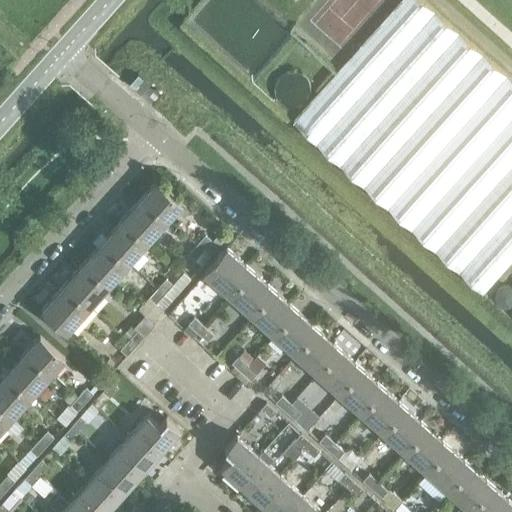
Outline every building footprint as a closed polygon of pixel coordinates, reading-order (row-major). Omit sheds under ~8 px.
[(511,79),(423,0),(402,0),(338,71),(293,121),(484,292),(511,261),(511,277),(509,281),(511,283),(511,79)] [(140,70),(127,84),(152,106),(165,93),(140,70)] [(188,117),(179,127),(189,137),(198,127),(188,117)] [(157,179),(137,201),(163,224),(182,202),(157,179)] [(163,224),(137,201),(118,222),(144,245),(163,224)] [(144,245),(118,222),(99,243),(124,266),(144,245)] [(210,255),(225,238),(218,232),(212,239),(205,233),(188,252),(195,258),(203,249),(210,255)] [(124,266),(99,243),(80,265),(105,288),(124,266)] [(204,270),(226,290),(249,265),(226,245),(204,270)] [(105,288),(80,265),(61,286),(86,309),(105,288)] [(270,284),(249,265),(226,290),(248,310),(270,284)] [(172,298),(183,284),(177,279),(173,283),(166,276),(158,285),(172,298)] [(292,304),(270,284),(248,310),(269,329),(292,304)] [(173,299),(172,298),(158,285),(153,291),(149,296),(137,309),(143,314),(152,322),(163,309),(167,305),(173,299)] [(86,309),(61,286),(41,308),(66,331),(86,309)] [(314,323),(292,304),(269,329),(291,348),(314,323)] [(194,315),(188,323),(207,340),(213,332),(194,315)] [(207,340),(188,323),(184,328),(202,345),(207,340)] [(335,342),(314,323),(291,348),(313,368),(335,342)] [(120,348),(127,354),(144,335),(137,329),(120,348)] [(63,359),(65,356),(40,333),(20,355),(45,378),(63,359)] [(357,362),(335,342),(313,368),(335,387),(357,362)] [(257,371),(248,363),(254,358),(243,349),(238,354),(232,361),(250,378),(257,371)] [(45,378),(20,355),(1,377),(26,400),(45,378)] [(379,381),(357,362),(335,387),(356,407),(379,381)] [(26,400),(1,377),(0,377),(0,415),(7,421),(18,432),(23,425),(12,415),(26,400)] [(111,380),(102,390),(109,396),(118,386),(111,380)] [(401,401),(379,381),(356,407),(378,426),(401,401)] [(77,411),(76,410),(93,392),(86,385),(69,404),(68,403),(56,416),(65,424),(77,411)] [(301,410),(292,402),(282,393),(275,401),(287,411),(294,418),(301,410)] [(276,410),(266,401),(260,408),(270,416),(276,410)] [(422,420),(401,401),(378,426),(400,445),(422,420)] [(91,402),(63,433),(52,446),(60,452),(71,440),(70,439),(87,420),(87,421),(98,409),(91,402)] [(148,413),(128,434),(154,457),(180,428),(166,416),(159,423),(148,413)] [(444,440),(422,420),(400,445),(421,465),(444,440)] [(18,460),(26,466),(54,435),(47,429),(30,448),(29,448),(18,460)] [(320,449),(301,432),(295,438),(302,445),(294,454),(306,465),(320,449)] [(221,465),(243,485),(266,460),(236,433),(224,447),(232,453),(221,465)] [(335,442),(330,436),(325,433),(323,434),(319,439),(323,443),(329,449),(335,442)] [(128,434),(109,456),(135,478),(154,457),(128,434)] [(444,440),(421,465),(443,484),(466,459),(444,440)] [(335,442),(329,449),(351,468),(357,461),(335,442)] [(109,456),(90,477),(116,499),(135,478),(109,456)] [(41,457),(24,477),(31,483),(48,464),(41,457)] [(466,459),(443,484),(465,504),(488,478),(466,459)] [(266,460),(243,485),(264,504),(287,479),(266,460)] [(370,462),(358,475),(393,507),(402,498),(386,483),(384,485),(379,481),(382,477),(382,476),(380,475),(377,471),(375,468),(370,462)] [(357,495),(364,488),(344,471),(339,477),(357,495)] [(0,494),(15,479),(8,472),(0,481),(0,494)] [(90,477),(71,498),(86,511),(104,511),(116,499),(90,477)] [(488,478),(465,504),(474,511),(496,511),(509,498),(488,478)] [(287,479),(264,504),(273,511),(295,511),(308,498),(287,479)] [(86,511),(71,498),(68,502),(64,498),(55,508),(59,511),(58,511),(86,511)] [(324,511),(308,498),(295,511),(324,511)] [(511,511),(511,500),(509,498),(496,511),(511,511)] [(0,511),(5,511),(9,508),(2,501),(0,503),(0,511)]
